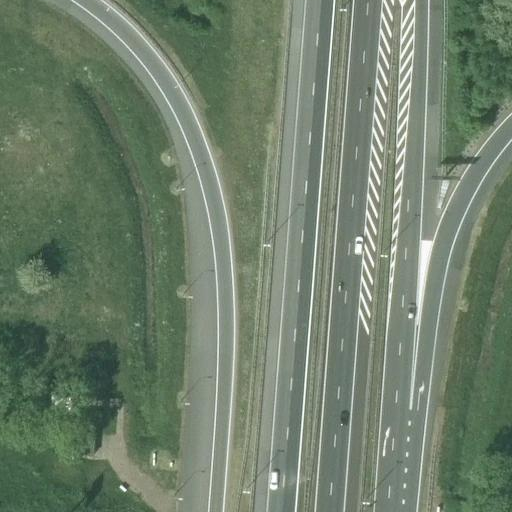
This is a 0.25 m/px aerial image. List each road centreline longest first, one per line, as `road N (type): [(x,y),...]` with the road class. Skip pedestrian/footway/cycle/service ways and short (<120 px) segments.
road 1 (motorway): [(84,0),(130,38),(162,79),(206,176),(226,324),(217,511)]
road 2 (motorway): [(318,0),(278,511)]
road 3 (motorway): [(327,511),(366,0)]
road 4 (motorway): [(396,408),(422,0)]
road 5 (motorway): [(396,408),(442,244),(477,172),(511,129)]
